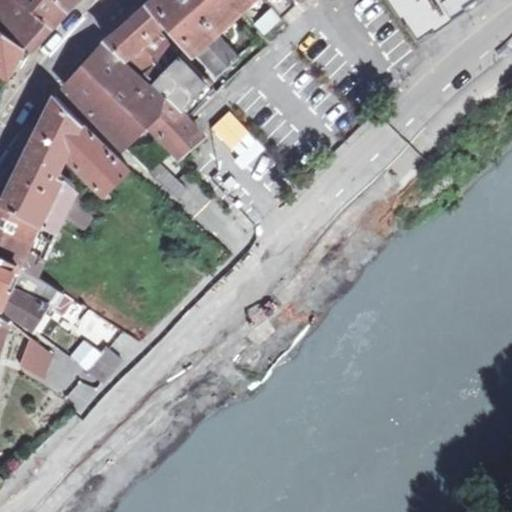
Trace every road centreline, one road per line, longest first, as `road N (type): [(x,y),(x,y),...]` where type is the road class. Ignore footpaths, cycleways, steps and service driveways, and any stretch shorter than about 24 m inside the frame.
road 1 (tertiary): [(12,511),(219,305),(287,224),(436,78),(511,17)]
road 2 (secondary): [(0,133),(118,0)]
